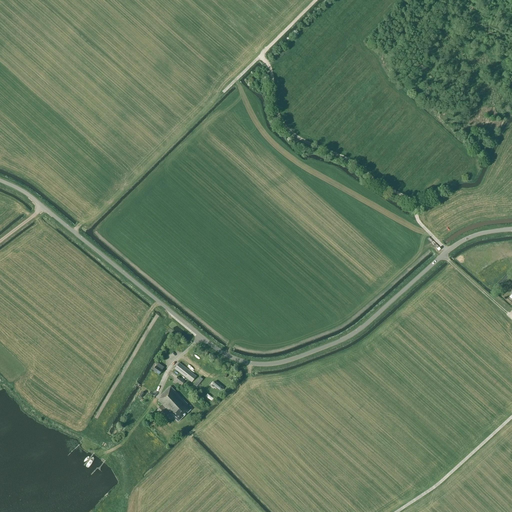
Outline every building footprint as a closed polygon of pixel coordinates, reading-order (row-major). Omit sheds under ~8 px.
[(159,375),(164,368),(158,363),(155,367),(153,370),(159,375)] [(192,382),(196,377),(179,363),(174,369),(192,382)] [(184,382),(177,377),(175,380),(182,385),(184,382)] [(203,379),(200,377),(194,385),(197,387),(203,379)] [(170,386),(164,392),(160,396),(161,397),(158,400),(163,405),(156,411),(162,418),(169,411),(174,417),(175,417),(174,418),(178,422),(192,409),(188,405),(187,406),(186,405),(187,404),(170,386)]
